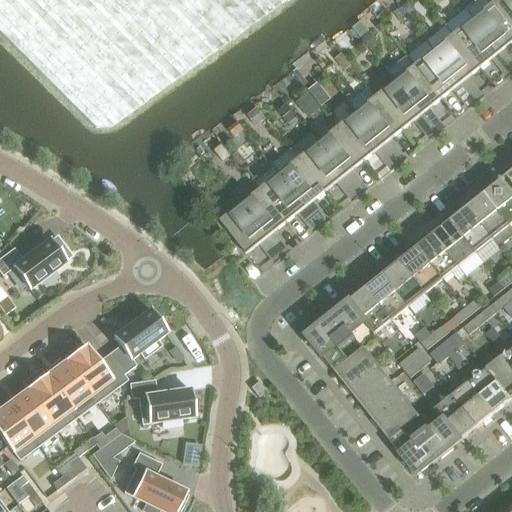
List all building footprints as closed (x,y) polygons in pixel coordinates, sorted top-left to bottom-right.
[(0,0),(0,35),(96,129),(109,130),(287,0),(0,0)] [(511,30),(487,0),(479,0),(465,11),(499,54),(504,51),(511,44),(511,30)] [(511,0),(487,0),(511,30),(511,0)] [(408,3),(399,10),(407,19),(416,12),(408,3)] [(407,20),(407,19),(399,10),(394,14),(402,24),(407,20)] [(445,27),(453,36),(480,70),(494,58),(502,68),(511,60),(504,51),(499,54),(465,11),(445,27)] [(370,34),(361,40),(368,49),(377,43),(370,34)] [(453,36),(433,52),(460,85),(465,81),(480,70),(453,36)] [(433,52),(414,67),(441,101),(455,89),(463,99),(473,91),(465,81),(460,85),(433,52)] [(387,74),(394,83),(395,83),(422,116),(427,112),(441,101),(414,67),(406,58),(387,74)] [(511,76),(511,60),(502,68),(510,78),(511,76)] [(395,83),(394,83),(375,98),(402,132),(417,120),(424,130),(434,122),(427,112),(422,116),(395,83)] [(317,84),(308,91),(322,108),(330,100),(317,84)] [(347,105),(355,114),(356,114),(383,147),(388,143),(402,132),(375,98),(367,89),(347,105)] [(481,101),(473,91),(463,99),(471,109),(481,101)] [(288,126),(296,119),(285,106),(277,113),(288,126)] [(254,125),(263,118),(256,109),(247,117),(254,125)] [(356,114),(355,114),(337,129),(364,163),(378,151),(385,161),(395,153),(388,143),(383,147),(356,114)] [(442,132),(434,122),(424,130),(432,140),(442,132)] [(237,124),(228,131),(234,139),(243,131),(237,124)] [(344,178),(349,174),(364,163),(337,129),(317,144),(344,178)] [(357,184),(349,174),(344,178),(317,144),(298,160),(325,194),(339,182),(347,192),(357,184)] [(195,151),(200,157),(204,154),(199,148),(195,151)] [(269,166),(277,176),(278,175),(305,209),(310,205),(325,194),(298,160),(290,150),(269,166)] [(404,163),(395,153),(385,161),(394,171),(404,163)] [(251,181),(259,191),(286,225),(300,213),(308,223),(318,215),(310,205),(305,209),(278,175),(277,176),(269,166),(251,181)] [(511,195),(501,182),(484,196),(509,228),(511,225),(511,195)] [(365,194),(357,184),(347,192),(355,202),(365,194)] [(259,191),(240,206),(267,240),(272,236),(286,225),(259,191)] [(484,196),(467,209),(492,241),(498,248),(511,237),(511,231),(509,228),(484,196)] [(262,244),(269,254),(279,246),(272,236),(267,240),(240,206),(220,222),(247,256),(262,244)] [(467,209),(450,223),(475,255),(492,241),(467,209)] [(326,225),(318,215),(308,223),(316,233),(326,225)] [(450,223),(433,236),(458,268),(475,255),(450,223)] [(433,236),(416,250),(441,282),(458,268),(433,236)] [(12,250),(0,259),(0,276),(1,278),(12,270),(29,292),(65,264),(48,241),(21,262),(12,250)] [(287,256),(279,246),(269,254),(277,264),(287,256)] [(416,250),(399,263),(425,295),(441,282),(416,250)] [(399,263),(382,277),(408,308),(425,295),(399,263)] [(511,280),(508,275),(498,283),(504,290),(511,283),(511,280)] [(382,277),(365,290),(391,322),(408,308),(382,277)] [(494,298),(504,290),(498,283),(488,291),(494,298)] [(0,289),(0,310),(5,317),(15,309),(0,289)] [(373,336),(391,322),(365,290),(348,304),(364,323),(364,324),(373,336)] [(502,309),(511,301),(511,300),(507,294),(497,302),(502,309)] [(474,303),(465,311),(470,317),(480,310),(474,303)] [(351,334),(364,324),(364,323),(348,304),(306,338),(416,477),(459,442),(444,423),(443,423),(430,433),(426,428),(424,430),(416,420),(419,418),(363,348),(361,350),(353,340),(355,339),(351,334)] [(460,325),(470,317),(465,311),(455,319),(460,325)] [(119,348),(108,356),(123,376),(135,367),(130,361),(166,335),(149,312),(112,339),(119,348)] [(482,314),(473,321),(479,328),(488,321),(482,314)] [(468,337),(479,328),(473,321),(463,330),(468,337)] [(424,329),(415,337),(421,345),(431,337),(424,329)] [(493,329),(485,335),(492,344),(500,337),(493,329)] [(441,330),(431,337),(436,344),(446,336),(441,330)] [(427,352),(436,344),(431,337),(421,345),(427,352)] [(449,341),(440,348),(445,355),(455,347),(449,341)] [(85,348),(65,362),(96,405),(127,382),(123,376),(108,356),(97,364),(85,348)] [(435,363),(445,355),(440,348),(430,356),(435,363)] [(511,348),(501,357),(511,369),(511,348)] [(418,350),(415,353),(398,366),(404,373),(414,365),(424,357),(418,350)] [(429,364),(424,357),(414,365),(404,373),(409,380),(429,364)] [(511,369),(501,357),(485,370),(510,402),(511,400),(511,369)] [(65,362),(46,377),(77,419),(96,405),(65,362)] [(485,370),(468,383),(493,415),(510,402),(485,370)] [(46,377),(26,391),(58,433),(77,419),(46,377)] [(137,400),(141,427),(193,419),(189,391),(156,396),(153,382),(128,386),(129,389),(130,401),(137,400)] [(250,389),(258,399),(266,393),(258,383),(250,389)] [(468,383),(451,397),(476,429),(493,415),(468,383)] [(26,391),(7,405),(38,448),(58,433),(26,391)] [(433,411),(443,423),(444,423),(459,442),(476,429),(451,397),(433,411)] [(38,448),(7,405),(0,410),(0,437),(18,462),(38,448)] [(127,430),(119,436),(128,440),(127,430)] [(101,432),(91,439),(96,445),(106,438),(101,432)] [(100,450),(91,456),(109,481),(118,463),(111,459),(134,443),(128,440),(119,436),(100,450)] [(96,445),(91,439),(82,446),(87,452),(96,445)] [(120,493),(130,498),(157,511),(173,511),(183,493),(154,479),(161,466),(138,455),(120,493)] [(9,461),(3,465),(10,475),(16,470),(9,461)] [(71,471),(61,478),(66,485),(75,477),(71,471)] [(66,485),(61,478),(51,485),(56,492),(66,485)] [(26,484),(20,489),(27,498),(34,493),(26,484)] [(34,493),(27,498),(34,508),(41,503),(34,493)]
